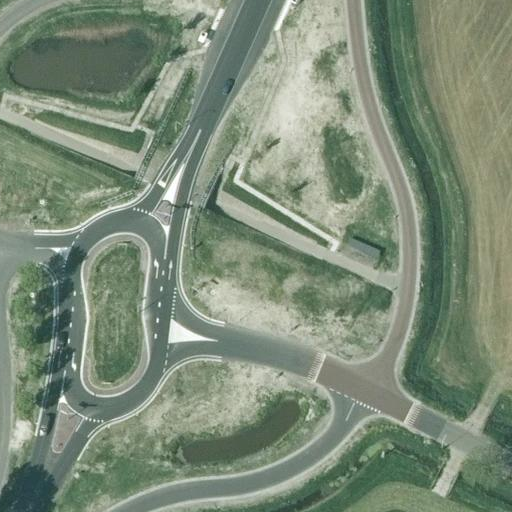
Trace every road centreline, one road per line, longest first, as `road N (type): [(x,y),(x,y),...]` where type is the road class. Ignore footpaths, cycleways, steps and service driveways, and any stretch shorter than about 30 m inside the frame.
road 1 (unclassified): [(366,391),(396,336),(408,240),(369,111),(350,0)]
road 2 (unclassified): [(125,511),(174,486),(252,476),(284,463),(366,391)]
road 3 (tertiary): [(366,391),(299,360),(161,331)]
road 4 (trunk): [(178,171),(259,0)]
road 5 (tertiary): [(511,464),(366,391)]
road 6 (trunk): [(60,364),(22,511)]
road 7 (unclassified): [(0,466),(0,341)]
road 8 (trunk): [(44,511),(77,440),(103,408)]
